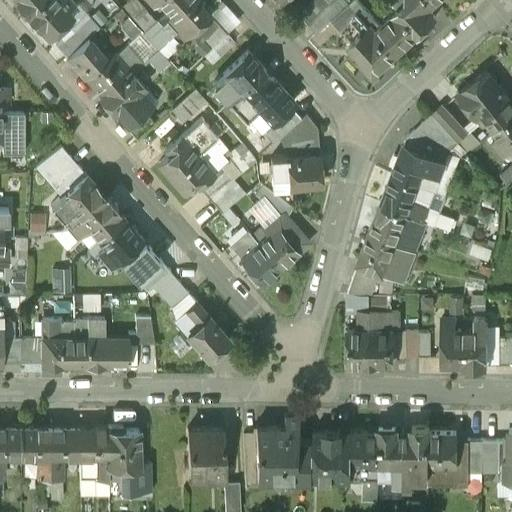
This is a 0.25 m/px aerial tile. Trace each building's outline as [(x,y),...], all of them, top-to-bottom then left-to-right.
[(17,0),(27,11),(39,0),(17,0)] [(39,0),(27,11),(47,34),(67,17),(63,12),(73,3),(70,0),(39,0)] [(173,0),(166,7),(173,15),(167,21),(181,37),(209,13),(198,1),(197,0),(173,0)] [(328,0),(310,0),(298,12),(307,22),(330,2),(328,0)] [(365,0),(361,0),(353,8),(369,25),(374,30),(380,24),(365,8),(369,4),(365,0)] [(406,0),(407,1),(398,9),(418,31),(436,16),(428,8),(434,2),(432,0),(406,0)] [(350,6),(343,13),(350,20),(351,19),(363,31),(369,25),(353,8),(352,8),(350,6)] [(380,24),(374,30),(395,53),(418,31),(398,9),(380,24)] [(87,14),(63,35),(73,46),(97,25),(87,14)] [(374,30),(369,25),(363,31),(351,43),(364,57),(361,60),(372,73),(395,53),(374,30)] [(107,57),(88,35),(66,55),(85,76),(86,75),(102,92),(103,92),(131,68),(127,64),(137,54),(126,42),(116,52),(114,50),(107,57)] [(152,40),(142,48),(149,55),(158,47),(152,40)] [(246,49),(216,76),(227,88),(235,81),(241,88),(263,67),(246,49)] [(131,68),(103,92),(102,92),(100,93),(114,108),(143,83),(142,81),(153,71),(142,59),(131,69),(131,68)] [(292,99),(263,67),(241,88),(246,93),(233,106),(245,119),(259,107),(270,119),(292,99)] [(511,100),(487,68),(458,91),(483,123),(487,120),(494,129),(495,129),(511,115),(511,100)] [(9,87),(0,87),(0,101),(9,101),(9,87)] [(194,87),(171,107),(182,119),(204,99),(194,87)] [(468,129),(443,102),(433,112),(457,139),(458,139),(468,129)] [(291,106),(265,130),(273,139),(278,134),(299,115),(291,106)] [(0,110),(0,143),(2,143),(2,151),(23,150),(23,110),(0,110)] [(143,110),(126,125),(137,137),(154,122),(143,110)] [(299,115),(278,134),(287,150),(318,147),(316,126),(304,111),(299,115)] [(433,112),(432,111),(413,129),(429,147),(447,154),(457,139),(433,112)] [(511,115),(495,129),(500,136),(491,143),(500,154),(511,145),(511,115)] [(194,122),(180,135),(186,143),(201,130),(194,122)] [(179,135),(165,147),(169,152),(158,162),(170,175),(195,153),(186,143),(180,135),(179,135)] [(255,158),(240,141),(229,151),(235,158),(233,160),(241,170),(255,158)] [(445,158),(405,141),(393,171),(417,181),(431,186),(433,187),(445,158)] [(60,143),(35,163),(57,189),(81,167),(60,143)] [(219,150),(204,163),(211,171),(219,164),(226,158),(219,150)] [(319,151),(270,155),(272,172),(288,171),(289,182),(321,179),(319,151)] [(195,153),(170,175),(182,189),(193,179),(197,184),(211,171),(204,163),(195,153)] [(219,164),(211,171),(197,184),(220,209),(244,191),(219,164)] [(81,167),(57,189),(65,198),(59,203),(67,213),(74,207),(82,215),(82,216),(105,195),(81,167)] [(27,192),(27,169),(7,169),(7,192),(27,192)] [(417,181),(393,171),(381,201),(405,210),(409,201),(414,189),(417,181)] [(431,186),(417,181),(414,189),(428,194),(431,186)] [(291,204),(263,182),(255,192),(276,209),(283,214),(284,213),(291,204)] [(105,195),(82,216),(82,215),(69,226),(75,232),(78,236),(90,225),(98,235),(122,214),(105,195)] [(405,210),(381,201),(369,230),(393,240),(394,240),(412,246),(423,217),(422,217),(405,210)] [(427,206),(414,201),(413,203),(409,201),(405,210),(422,217),(427,206)] [(276,209),(250,231),(258,241),(259,240),(279,264),(307,240),(284,213),(283,214),(276,209)] [(56,213),(42,216),(45,230),(59,228),(56,213)] [(122,214),(98,235),(105,242),(98,248),(106,257),(111,253),(118,260),(143,237),(123,214),(122,214)] [(69,226),(61,228),(69,238),(75,232),(69,226)] [(250,231),(247,227),(229,242),(261,280),(279,264),(259,240),(258,241),(250,231)] [(393,240),(369,230),(357,260),(400,276),(412,246),(394,240),(393,240)] [(26,234),(14,234),(14,255),(26,255),(26,234)] [(169,267),(148,243),(125,264),(146,287),(152,282),(169,267)] [(377,272),(356,264),(347,288),(359,290),(368,291),(370,290),(371,290),(377,272)] [(169,267),(152,282),(162,292),(178,278),(169,267)] [(102,305),(102,288),(91,288),(91,275),(84,275),(84,305),(102,305)] [(392,278),(380,277),(379,288),(392,289),(392,278)] [(359,290),(347,288),(347,308),(359,308),(368,308),(368,291),(359,290)] [(9,292),(0,291),(0,303),(2,303),(9,303),(9,292)] [(485,291),(473,292),(473,305),(485,305),(485,291)] [(210,292),(203,298),(207,302),(214,297),(210,292)] [(462,292),(452,292),(451,306),(462,306),(462,292)] [(227,336),(196,300),(184,310),(195,323),(186,330),(207,353),(227,336)] [(370,326),(370,308),(368,308),(359,308),(359,326),(370,326)] [(380,308),(380,326),(370,326),(370,359),(392,359),(392,327),(398,327),(399,308),(380,308)] [(380,326),(380,308),(370,308),(370,326),(380,326)] [(195,323),(184,310),(175,318),(186,330),(195,323)] [(149,312),(135,312),(135,338),(153,339),(149,312)] [(454,313),(442,314),(442,359),(464,359),(464,325),(454,325),(454,313)] [(486,359),(486,314),(474,314),(474,325),(464,325),(464,359),(486,359)] [(61,334),(61,315),(41,315),(42,359),(73,359),(73,334),(61,334)] [(103,315),(94,315),(94,334),(103,334),(103,315)] [(370,359),(370,326),(359,326),(347,326),(348,359),(370,359)] [(419,326),(405,326),(405,352),(419,352),(419,328),(419,326)] [(431,328),(419,328),(419,352),(431,351),(431,328)] [(35,333),(20,334),(20,359),(36,359),(35,333)] [(511,359),(511,333),(497,334),(497,359),(511,359)] [(20,334),(2,334),(2,360),(20,359),(20,334)] [(87,334),(73,334),(73,359),(127,359),(127,334),(103,334),(94,334),(87,334)] [(300,434),(300,413),(283,413),(283,423),(265,423),(265,429),(255,429),(255,443),(256,443),(256,455),(268,455),(268,443),(287,443),(286,468),(314,469),(314,435),(300,434)] [(107,421),(90,421),(90,424),(77,424),(78,448),(97,448),(107,448),(107,421)] [(121,421),(107,421),(107,448),(107,468),(120,468),(121,477),(142,477),(142,456),(138,456),(137,425),(121,425),(121,421)] [(428,421),(411,422),(411,427),(404,427),(404,453),(413,453),(428,453),(428,421)] [(456,426),(429,426),(429,421),(428,421),(428,453),(429,472),(469,472),(469,460),(470,437),(468,437),(456,437),(456,426)] [(378,427),(352,427),(352,442),(352,453),(362,453),(370,453),(380,453),(380,422),(378,422),(378,427)] [(396,427),(396,422),(380,422),(380,453),(394,453),(404,453),(404,427),(396,427)] [(19,424),(0,423),(0,468),(1,469),(1,453),(0,453),(0,448),(19,448),(19,424)] [(220,423),(187,424),(186,424),(187,467),(223,466),(221,423),(220,423)] [(49,424),(19,424),(19,448),(39,448),(49,448),(49,424)] [(77,424),(49,424),(49,448),(60,448),(78,448),(77,424)] [(314,435),(314,469),(352,469),(352,461),(344,461),(344,442),(352,442),(352,427),(314,427),(314,435)] [(255,429),(242,429),(243,475),(256,475),(257,468),(256,455),(256,443),(255,443),(255,429)] [(484,432),(469,432),(468,437),(470,437),(469,460),(483,460),(484,432)] [(500,432),(484,432),(483,460),(500,460),(500,432)] [(352,442),(344,442),(344,461),(352,461),(362,461),(362,453),(352,453),(352,442)] [(286,468),(287,443),(268,443),(268,455),(256,455),(257,468),(286,468)] [(49,448),(39,448),(39,453),(37,453),(37,469),(49,469),(49,448)] [(60,448),(49,448),(49,469),(60,469),(60,448)] [(107,468),(107,448),(97,448),(96,454),(95,454),(95,469),(107,469),(107,468)] [(380,453),(370,453),(370,467),(380,467),(380,453)] [(404,471),(404,453),(394,453),(394,471),(404,471)] [(413,453),(404,453),(404,471),(412,471),(413,453)] [(237,472),(222,472),(223,501),(238,501),(237,472)]
